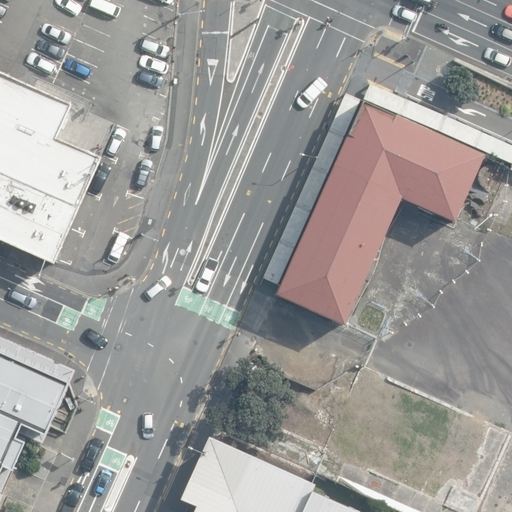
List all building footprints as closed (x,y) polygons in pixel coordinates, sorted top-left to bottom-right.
[(34,88),(0,72),(0,240),(51,262),(98,157),(53,137),(68,104),(34,88)] [(396,198),(450,222),(480,154),(481,153),(359,99),(271,293),(340,324),(341,321),(396,198)] [(511,166),(505,163),(480,218),(511,232),(511,166)] [(73,362),(0,329),(0,460),(6,446),(17,451),(26,432),(44,440),(77,366),(72,364),(73,362)] [(511,511),(511,432),(355,363),(315,453),(447,511),(511,511)] [(364,511),(309,487),(312,480),(205,432),(176,495),(192,502),(187,511),(364,511)]
